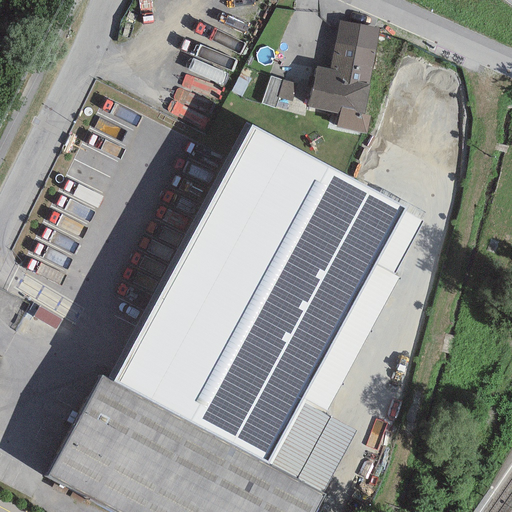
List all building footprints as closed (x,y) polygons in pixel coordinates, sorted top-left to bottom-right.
[(367,85),(379,28),(339,20),(329,70),(316,67),(307,109),(339,115),(336,127),(366,133),(369,117),(362,116),(368,86),(367,85)] [(253,126),(113,382),(268,466),(302,403),(405,211),(406,210),(253,126)] [(423,222),(405,211),(302,403),(324,415),(399,278),(393,275),(423,222)] [(102,376),(49,478),(114,511),(314,511),(324,494),(322,493),(268,466),(113,382),(102,376)] [(324,415),(302,403),(268,466),(322,493),(356,432),(324,415)]
